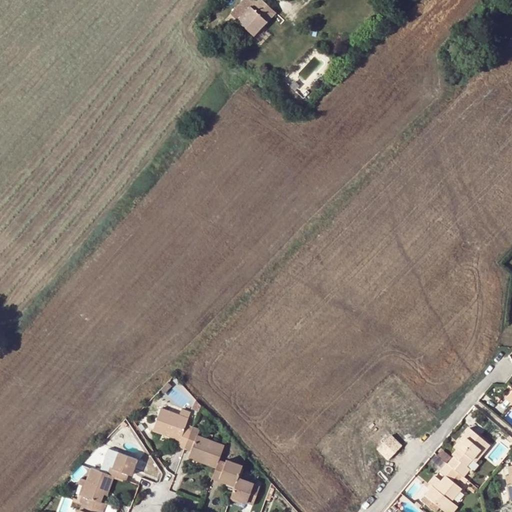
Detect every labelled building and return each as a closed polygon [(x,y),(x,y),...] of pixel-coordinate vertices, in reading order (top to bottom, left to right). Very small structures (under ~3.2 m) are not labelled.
[(276,12),(261,0),(246,0),(233,16),(255,35),(276,12)] [(185,448),(193,427),(187,425),(189,419),(179,416),(161,409),(153,429),(169,435),(170,432),(182,437),(181,440),(179,446),(185,448)] [(179,416),(189,419),(191,413),(181,409),(179,416)] [(202,462),(216,467),(219,460),(224,446),(198,436),(201,430),(193,427),(185,448),(193,451),(191,454),(203,458),(202,462)] [(455,457),(449,464),(464,476),(464,477),(470,470),(471,469),(467,466),(487,442),(470,429),(461,440),(464,442),(457,450),(453,455),(455,457)] [(461,440),(455,448),(457,450),(464,442),(461,440)] [(471,469),(470,470),(474,473),(480,464),(476,461),(490,445),(487,442),(467,466),(471,469)] [(102,472),(114,476),(127,481),(129,475),(132,476),(134,472),(135,468),(138,460),(120,453),(119,454),(113,452),(108,453),(103,469),(102,472)] [(227,462),(219,460),(216,467),(212,478),(221,481),(222,478),(237,484),(239,480),(244,466),(227,460),(227,462)] [(461,479),(464,476),(449,464),(448,463),(441,472),(446,476),(436,489),(434,492),(430,490),(422,501),(435,511),(442,511),(444,510),(446,511),(453,511),(458,507),(452,501),(462,489),(453,481),(455,478),(459,481),(461,479)] [(109,492),(114,476),(102,472),(93,468),(88,480),(83,496),(88,498),(86,504),(104,511),(106,505),(101,502),(104,494),(106,491),(109,492)] [(80,495),(83,496),(88,480),(82,478),(80,485),(83,486),(80,495)] [(221,481),(236,487),(237,484),(222,478),(221,481)] [(239,480),(237,484),(236,487),(232,497),(244,501),(254,504),(260,487),(239,480)]
